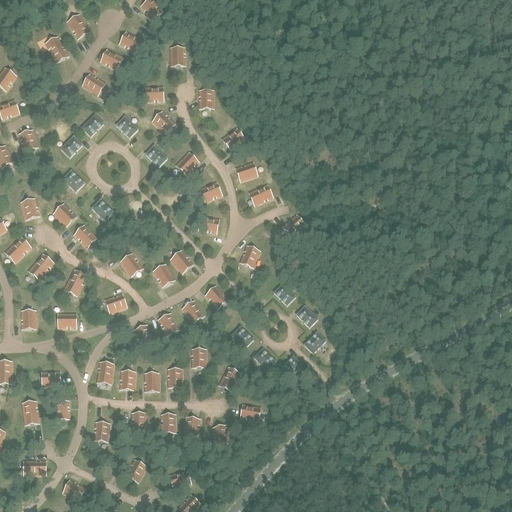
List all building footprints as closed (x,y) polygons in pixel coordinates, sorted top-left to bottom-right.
[(152,22),(164,14),(153,0),(152,0),(142,8),(152,22)] [(78,40),(90,33),(81,19),(69,26),(78,40)] [(135,54),(142,42),(127,34),(120,46),(135,54)] [(64,52),(63,49),(64,48),(58,38),(45,46),(56,65),(69,58),(65,51),(64,52)] [(171,67),(186,67),(186,50),(170,50),(171,67)] [(116,71),(123,59),(108,51),(102,64),(116,71)] [(0,87),(6,92),(16,78),(5,70),(0,77),(0,87)] [(97,81),(94,80),(95,78),(90,75),(82,88),(98,98),(106,85),(98,80),(97,81)] [(146,104),(164,103),(163,88),(146,89),(146,104)] [(200,110),(215,110),(215,93),(199,93),(200,110)] [(0,113),(3,121),(19,115),(14,102),(0,107),(0,113)] [(166,135),(175,125),(163,113),(153,123),(166,135)] [(91,139),(104,126),(95,117),(82,130),(91,139)] [(129,140),(138,131),(125,118),(116,127),(129,140)] [(232,152),(245,142),(236,130),(223,141),(232,152)] [(25,152),(38,148),(33,133),(20,137),(25,152)] [(69,160),(83,147),(74,138),(61,151),(69,160)] [(159,169),(168,160),(155,147),(146,156),(159,169)] [(0,168),(1,170),(14,163),(6,148),(0,151),(0,168)] [(187,177),(199,164),(189,154),(177,167),(187,177)] [(241,183),(258,178),(254,164),(237,170),(241,183)] [(76,194),(85,185),(71,172),(62,181),(76,194)] [(206,204),(221,198),(216,184),(200,190),(206,204)] [(258,207),(274,200),(268,186),(252,193),(258,207)] [(26,221),(40,217),(35,201),(21,205),(26,221)] [(105,223),(114,214),(101,201),(92,210),(105,223)] [(66,228),(76,219),(64,206),(54,215),(66,228)] [(293,239),(306,227),(297,216),(283,228),(293,239)] [(216,237),(219,221),(202,218),(199,234),(216,237)] [(87,250),(97,239),(85,227),(75,237),(87,250)] [(16,265),(31,249),(21,239),(6,254),(16,265)] [(255,269),(261,253),(247,248),(240,264),(255,269)] [(182,276),(194,266),(182,252),(171,262),(182,276)] [(40,282),(54,265),(42,256),(29,273),(40,282)] [(132,278),(143,270),(133,256),(122,264),(132,278)] [(162,288),(175,281),(166,266),(154,273),(162,288)] [(78,298),(87,279),(74,272),(64,291),(78,298)] [(287,307),(296,298),(283,286),(274,295),(287,307)] [(218,310),(228,300),(217,288),(206,298),(218,310)] [(110,315),(127,309),(122,296),(106,302),(110,315)] [(192,325),(205,317),(195,303),(183,311),(192,325)] [(309,330),(318,321),(305,308),(296,317),(309,330)] [(22,330),(37,330),(37,313),(22,313),(22,330)] [(76,330),(76,315),(59,315),(59,330),(76,330)] [(167,338),(180,331),(171,316),(159,322),(167,338)] [(141,349),(155,343),(148,327),(135,333),(141,349)] [(245,350),(253,342),(240,329),(232,337),(245,350)] [(315,354),(328,341),(320,332),(306,345),(315,354)] [(267,373),(276,364),(263,351),(254,360),(267,373)] [(193,369),(207,369),(207,352),(192,352),(193,369)] [(289,380),(302,367),(293,358),(280,371),(289,380)] [(0,385),(14,385),(13,364),(0,363),(0,385)] [(113,383),(115,366),(100,364),(98,382),(113,383)] [(235,391),(242,376),(228,369),(221,385),(235,391)] [(169,390),(184,390),(183,371),(168,371),(169,390)] [(136,391),(136,374),(122,373),(121,391),(136,391)] [(61,389),(61,374),(42,374),(43,389),(61,389)] [(145,394),(161,394),(160,375),(145,376),(145,394)] [(56,421),(71,420),(70,403),(54,404),(56,421)] [(25,427),(40,425),(38,404),(23,406),(25,427)] [(259,423),(261,409),(243,406),(241,420),(259,423)] [(133,433),(147,433),(147,416),(132,416),(133,433)] [(161,435),(177,434),(177,417),(161,417),(161,435)] [(199,439),(201,421),(186,420),(184,437),(199,439)] [(109,444),(111,426),(96,425),(94,442),(109,444)] [(216,447),(231,444),(227,427),(213,430),(216,447)] [(24,477),(46,477),(46,462),(24,462),(24,477)] [(140,484),(148,469),(134,462),(126,477),(140,484)] [(175,491),(191,487),(188,472),(171,477),(175,491)] [(79,503),(86,490),(70,482),(64,495),(79,503)] [(181,511),(196,511),(201,507),(191,497),(179,509),(181,511)]
